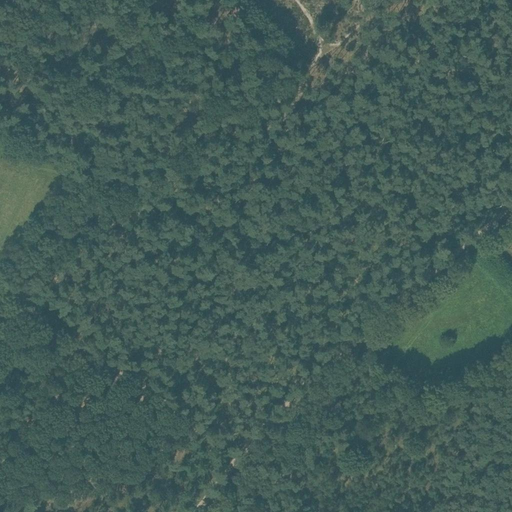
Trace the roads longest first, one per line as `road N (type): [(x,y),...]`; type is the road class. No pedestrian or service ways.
road 1 (track): [(236,451),(0,282)]
road 2 (track): [(189,511),(245,439),(384,311)]
road 3 (track): [(384,311),(511,204)]
